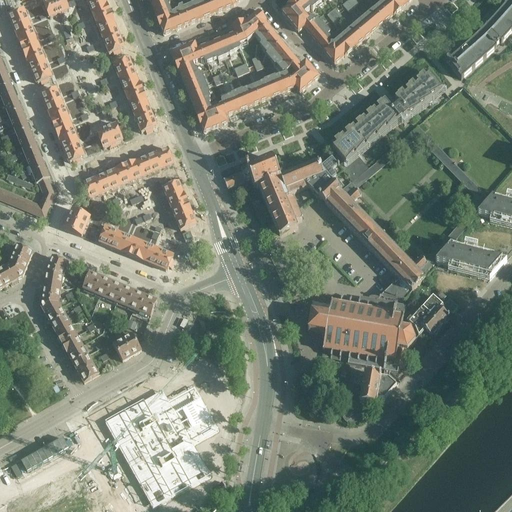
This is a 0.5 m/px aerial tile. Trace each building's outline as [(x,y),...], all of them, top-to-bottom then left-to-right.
[(60,17),(52,0),(47,0),(49,2),(43,4),(50,20),(60,17)] [(69,13),(64,0),(52,0),(60,17),(69,13)] [(107,4),(105,0),(104,0),(86,0),(91,11),(107,4)] [(148,0),(153,10),(169,4),(170,2),(169,0),(148,0)] [(225,12),(220,0),(208,0),(207,1),(206,0),(195,5),(195,6),(191,8),(184,11),(190,26),(225,12)] [(243,0),(220,0),(225,12),(233,9),(243,0)] [(316,10),(307,0),(299,0),(297,2),(288,10),(294,16),(296,14),(299,17),(301,16),(303,18),(305,16),(311,11),(313,12),(316,10)] [(307,0),(316,10),(327,0),(307,0)] [(403,9),(413,1),(412,0),(388,0),(374,12),(385,25),(394,17),(404,9),(403,9)] [(501,45),(511,33),(511,0),(504,0),(504,1),(503,2),(506,6),(506,7),(502,11),(497,17),(491,24),(489,26),(487,27),(487,28),(486,28),(482,26),(481,26),(481,27),(480,28),(478,30),(477,30),(477,31),(479,34),(479,35),(474,40),(469,45),(464,49),(457,56),(451,60),(450,61),(448,60),(447,61),(447,62),(447,63),(451,68),(450,68),(450,69),(451,69),(452,70),(461,81),(462,81),(497,50),(496,49),(500,45),(501,45)] [(111,16),(110,13),(108,9),(109,8),(107,4),(91,11),(95,22),(111,16)] [(190,26),(184,11),(183,9),(179,10),(178,11),(179,13),(175,14),(175,15),(172,16),(169,9),(171,9),(171,7),(169,4),(153,10),(157,18),(156,19),(161,30),(164,37),(171,34),(190,26)] [(315,23),(313,21),(311,20),(310,21),(308,18),(307,18),(305,16),(303,18),(301,16),(299,17),(296,14),(294,16),(288,10),(282,15),(298,34),(302,31),(303,33),(306,31),(315,23)] [(29,23),(25,12),(20,14),(19,11),(12,14),(13,17),(10,18),(9,20),(14,30),(29,23)] [(385,25),(374,12),(364,21),(374,34),(385,25)] [(274,35),(266,25),(258,15),(246,25),(255,37),(262,46),(274,36),(274,35)] [(117,27),(115,22),(114,23),(111,16),(95,22),(100,34),(117,27)] [(311,38),(325,27),(322,23),(321,23),(318,20),(315,23),(306,31),(311,38)] [(374,34),(364,21),(354,29),(364,42),(374,34)] [(34,35),(29,23),(14,30),(16,37),(15,37),(17,41),(34,35)] [(255,37),(246,25),(245,25),(233,30),(232,30),(234,35),(235,37),(239,49),(248,46),(255,39),(255,37)] [(120,38),(117,31),(118,31),(117,27),(100,34),(105,45),(120,38)] [(317,45),(329,35),(330,33),(325,27),(311,38),(317,45)] [(354,50),(364,42),(354,29),(335,45),(332,45),(332,48),(325,54),(324,54),(335,67),(345,58),(345,59),(354,51),(354,50)] [(38,46),(34,35),(17,41),(19,46),(20,45),(23,52),(38,46)] [(332,45),(329,41),(331,39),(331,38),(329,35),(317,45),(325,54),(332,48),(332,45)] [(298,65),(285,49),(274,36),(262,46),(261,46),(268,54),(267,55),(269,57),(268,58),(272,63),(276,68),(277,67),(280,70),(281,70),(285,75),(298,65)] [(241,52),(239,49),(235,37),(200,51),(205,63),(206,65),(208,66),(213,64),(214,64),(218,63),(231,58),(230,57),(235,56),(234,55),(241,52)] [(124,48),(120,38),(105,45),(109,56),(114,54),(115,57),(122,54),(121,51),(124,50),(124,48)] [(43,57),(38,46),(23,52),(26,59),(25,59),(26,64),(43,57)] [(192,65),(195,63),(195,64),(200,62),(201,64),(202,64),(205,63),(200,51),(199,49),(197,50),(195,46),(184,50),(172,55),(175,62),(174,62),(179,74),(183,82),(199,76),(198,72),(195,72),(192,65)] [(48,68),(43,57),(26,64),(28,68),(29,68),(32,74),(48,68)] [(134,72),(130,62),(128,61),(125,63),(124,60),(117,63),(118,65),(114,67),(119,79),(134,72)] [(300,96),(319,79),(306,64),(301,68),(298,65),(285,75),(285,76),(286,77),(287,77),(293,91),(296,90),(300,96)] [(52,80),(48,68),(32,74),(36,85),(38,85),(41,84),(42,87),(49,84),(48,81),(52,80)] [(140,83),(138,79),(137,79),(134,72),(119,79),(123,90),(140,83)] [(210,97),(206,88),(202,78),(201,78),(200,75),(199,76),(183,82),(194,109),(209,103),(210,100),(209,98),(210,97)] [(443,92),(435,83),(435,82),(435,81),(434,80),(433,79),(432,79),(431,78),(430,76),(426,80),(423,78),(416,84),(419,86),(430,99),(431,99),(443,92)] [(0,91),(11,87),(8,80),(7,77),(0,79),(0,91)] [(293,91),(287,77),(286,77),(280,79),(276,81),(276,80),(265,84),(265,85),(261,86),(261,87),(254,90),(260,105),(293,91)] [(143,95),(141,88),(142,87),(140,83),(123,90),(128,101),(143,95)] [(430,99),(419,86),(415,89),(413,86),(406,92),(408,95),(419,108),(420,107),(432,101),(432,100),(431,99),(430,99)] [(21,112),(15,97),(11,87),(0,91),(0,94),(9,117),(21,112)] [(62,102),(57,91),(53,93),(52,90),(45,93),(46,95),(43,97),(42,98),(46,109),(62,102)] [(260,105),(254,90),(248,93),(248,92),(244,93),(243,93),(232,97),(232,98),(229,99),(229,100),(222,103),(222,104),(223,107),(227,118),(228,118),(260,105)] [(149,105),(147,101),(146,101),(143,95),(128,101),(132,112),(149,105)] [(419,108),(408,95),(404,98),(402,95),(395,101),(410,119),(411,118),(409,116),(422,109),(420,107),(419,108)] [(66,113),(62,102),(46,109),(49,116),(48,116),(50,120),(66,113)] [(229,121),(228,118),(227,118),(223,107),(219,108),(219,109),(220,111),(216,112),(216,113),(213,114),(209,106),(210,105),(209,103),(194,109),(197,117),(201,128),(202,128),(205,135),(217,130),(228,125),(226,122),(229,121)] [(398,119),(391,110),(385,103),(378,109),(380,111),(377,114),(388,127),(387,129),(388,130),(398,119)] [(407,115),(397,104),(391,110),(398,119),(397,120),(399,122),(407,115)] [(153,117),(150,110),(151,110),(149,105),(132,112),(137,123),(153,117)] [(25,122),(21,112),(9,117),(13,126),(25,122)] [(388,127),(377,114),(375,112),(368,118),(370,120),(366,123),(377,136),(376,137),(378,139),(387,129),(388,127)] [(71,125),(66,113),(50,120),(51,125),(52,124),(55,131),(71,125)] [(157,127),(153,117),(137,123),(142,135),(146,133),(147,135),(154,133),(153,130),(156,129),(157,127)] [(377,136),(366,123),(364,121),(357,126),(359,129),(356,132),(367,145),(366,146),(367,148),(376,137),(377,136)] [(29,131),(26,124),(25,122),(13,126),(17,136),(29,131)] [(75,136),(71,125),(55,131),(58,138),(57,138),(59,143),(75,136)] [(123,143),(116,126),(106,130),(114,149),(119,147),(118,145),(123,143)] [(367,145),(356,132),(353,129),(346,135),(348,138),(345,141),(358,156),(366,146),(367,145)] [(114,149),(106,130),(97,134),(104,151),(109,149),(110,151),(114,149)] [(33,141),(29,131),(17,136),(21,146),(33,141)] [(80,147),(75,136),(59,143),(61,147),(62,147),(64,153),(80,147)] [(369,171),(357,156),(358,156),(345,141),(343,138),(331,148),(338,155),(332,160),(343,174),(351,183),(352,185),(369,171)] [(37,151),(34,144),(33,141),(21,146),(25,156),(37,151)] [(85,159),(80,147),(64,153),(69,164),(70,164),(73,163),(74,166),(81,163),(80,160),(85,159)] [(41,161),(40,158),(37,151),(25,156),(29,165),(41,161)] [(174,167),(168,151),(160,154),(159,152),(156,153),(164,171),(174,167)] [(164,171),(156,153),(152,155),(153,157),(147,159),(153,175),(164,171)] [(153,175),(147,159),(141,162),(140,160),(136,162),(143,180),(153,175)] [(303,221),(294,200),(291,199),(289,200),(288,198),(280,179),(282,179),(282,177),(286,166),(281,164),(279,159),(224,181),(227,190),(251,181),(255,191),(259,189),(277,232),(272,234),(272,233),(270,234),(273,242),(280,239),(299,232),(296,226),(301,224),(303,221)] [(343,174),(332,160),(321,169),(332,183),(343,174)] [(45,170),(42,163),(41,161),(29,165),(33,175),(45,170)] [(143,180),(136,162),(131,163),(132,166),(126,168),(133,184),(143,180)] [(412,266),(353,205),(361,196),(356,191),(352,185),(351,183),(343,189),(339,192),(335,187),(332,183),(321,169),(318,164),(282,179),(280,179),(288,198),(309,189),(399,281),(382,297),(383,298),(405,302),(435,269),(422,258),(412,266)] [(133,184),(126,168),(120,171),(119,169),(115,170),(122,188),(133,184)] [(48,178),(45,170),(33,175),(37,185),(39,184),(48,181),(50,180),(49,178),(48,178)] [(122,188),(115,170),(111,172),(111,174),(105,177),(112,192),(122,188)] [(112,192),(105,177),(99,179),(98,177),(94,179),(101,197),(112,192)] [(101,197),(94,179),(90,181),(91,183),(84,185),(91,201),(101,197)] [(54,197),(48,181),(39,184),(44,197),(41,205),(49,208),(54,197)] [(186,194),(184,190),(182,191),(179,184),(163,191),(168,201),(186,194)] [(0,200),(8,204),(12,196),(0,191),(0,200)] [(310,199),(308,192),(301,195),(303,201),(310,199)] [(188,205),(185,199),(187,198),(186,194),(168,201),(172,212),(188,205)] [(27,212),(30,204),(12,196),(8,204),(27,212)] [(144,202),(143,200),(142,197),(130,202),(132,207),(144,202)] [(501,223),(506,204),(492,201),(478,217),(501,223)] [(45,220),(49,209),(49,208),(41,205),(40,208),(30,204),(27,212),(45,220)] [(511,226),(511,205),(506,204),(501,223),(511,226)] [(194,215),(193,211),(190,211),(188,205),(172,212),(176,222),(194,215)] [(86,229),(90,219),(73,211),(72,213),(72,214),(70,217),(70,218),(69,221),(86,229)] [(197,226),(194,220),(196,219),(194,215),(176,222),(181,233),(197,226)] [(82,239),(86,229),(69,221),(67,224),(67,225),(65,228),(65,229),(64,231),(82,239)] [(111,250),(118,234),(106,229),(104,234),(102,233),(99,240),(102,241),(100,244),(101,245),(111,250)] [(193,241),(190,233),(183,236),(186,244),(193,241)] [(122,255),(129,239),(118,234),(111,250),(118,253),(118,254),(122,255)] [(133,259),(140,243),(129,239),(122,255),(126,257),(127,256),(133,259)] [(144,265),(151,248),(140,243),(133,259),(140,262),(140,263),(144,265)] [(23,279),(33,255),(32,254),(29,253),(30,250),(23,247),(22,250),(17,248),(13,258),(15,259),(12,264),(11,264),(9,267),(6,268),(16,285),(20,283),(19,281),(23,279)] [(156,268),(162,253),(151,248),(144,265),(149,267),(149,266),(156,268)] [(459,271),(464,252),(451,248),(436,265),(459,271)] [(479,276),(484,257),(464,252),(459,271),(479,276)] [(174,263),(172,262),(174,258),(162,253),(156,268),(166,273),(168,272),(169,269),(172,270),(174,263)] [(502,264),(502,262),(503,261),(484,257),(479,276),(492,279),(492,278),(493,278),(494,277),(495,275),(496,273),(498,272),(498,271),(500,269),(501,267),(501,266),(502,264)] [(63,279),(69,266),(54,259),(52,260),(46,274),(63,279)] [(16,285),(6,268),(0,271),(0,273),(0,275),(0,274),(0,280),(5,289),(10,286),(12,288),(16,285)] [(61,290),(63,279),(46,274),(45,283),(43,283),(42,287),(61,290)] [(117,305),(124,289),(90,275),(83,291),(117,305)] [(60,298),(61,290),(42,287),(42,292),(44,292),(43,298),(58,301),(58,297),(60,298)] [(151,319),(157,303),(124,289),(117,305),(151,319)] [(61,308),(59,305),(60,301),(58,301),(43,298),(41,309),(43,313),(41,314),(44,318),(61,308)] [(404,370),(418,354),(412,348),(416,343),(411,331),(402,329),(406,307),(360,299),(358,308),(332,303),(329,319),(314,316),(314,315),(312,314),(312,316),(311,315),(311,317),(312,317),(310,330),(309,332),(308,331),(308,333),(309,333),(309,335),(310,335),(310,334),(324,336),(323,337),(323,338),(323,339),(323,340),(323,341),(324,341),(325,341),(323,352),(350,357),(348,366),(385,372),(383,379),(360,374),(358,386),(363,387),(360,405),(378,409),(397,387),(389,380),(390,373),(398,374),(399,369),(404,370)] [(443,313),(446,310),(452,315),(458,309),(449,301),(444,308),(435,300),(425,311),(435,320),(436,319),(444,325),(446,325),(449,323),(448,320),(449,319),(443,313)] [(64,319),(63,316),(65,315),(61,308),(44,318),(46,322),(48,321),(51,327),(64,319)] [(437,332),(444,325),(436,319),(435,320),(425,311),(415,323),(411,319),(407,324),(415,331),(419,340),(425,333),(432,338),(433,337),(436,337),(438,334),(437,332)] [(55,338),(72,328),(68,321),(66,322),(64,319),(51,327),(54,332),(53,333),(55,338)] [(75,339),(74,336),(76,335),(72,328),(55,338),(59,344),(61,344),(62,346),(75,339)] [(142,353),(136,344),(132,337),(123,342),(132,358),(142,353)] [(66,357),(83,347),(79,341),(77,342),(75,339),(62,346),(63,348),(62,350),(66,357)] [(132,358),(123,342),(113,347),(123,364),(132,358)] [(87,358),(85,355),(87,354),(83,347),(66,357),(68,361),(70,360),(73,366),(87,358)] [(77,377),(94,367),(90,360),(88,361),(87,358),(73,366),(76,371),(75,373),(77,377)] [(99,377),(94,367),(77,377),(79,381),(81,379),(84,385),(99,377)] [(150,400),(105,425),(153,511),(211,479),(194,447),(220,432),(195,389),(156,411),(150,400)] [(360,421),(360,419),(361,417),(361,416),(360,414),(360,413),(360,412),(359,411),(358,410),(357,409),(356,408),(354,408),(353,407),(352,407),(351,407),(349,408),(347,408),(346,409),(345,411),(344,411),(344,412),(343,414),(343,415),(343,417),(343,419),(343,420),(344,421),(345,422),(346,423),(347,424),(349,425),(351,425),(352,425),(354,425),(356,424),(357,423),(359,422),(360,421)] [(110,511),(85,468),(9,511),(110,511)]
